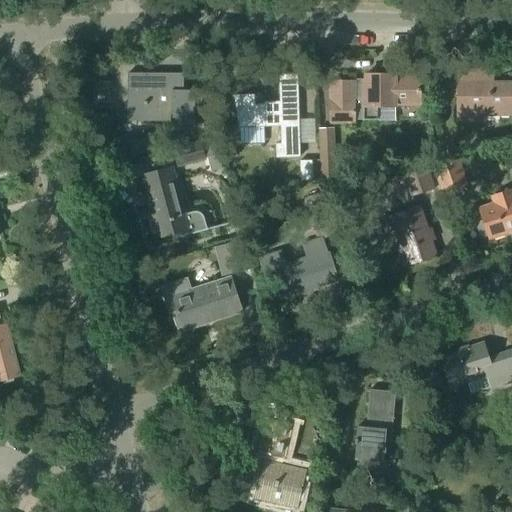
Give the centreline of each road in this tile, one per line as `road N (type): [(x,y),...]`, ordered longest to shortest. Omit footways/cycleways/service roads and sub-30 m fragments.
road 1 (residential): [(111,415),(511,282)]
road 2 (residential): [(111,415),(16,36)]
road 3 (residential): [(131,24),(511,24)]
road 4 (residential): [(124,468),(72,477),(0,457)]
